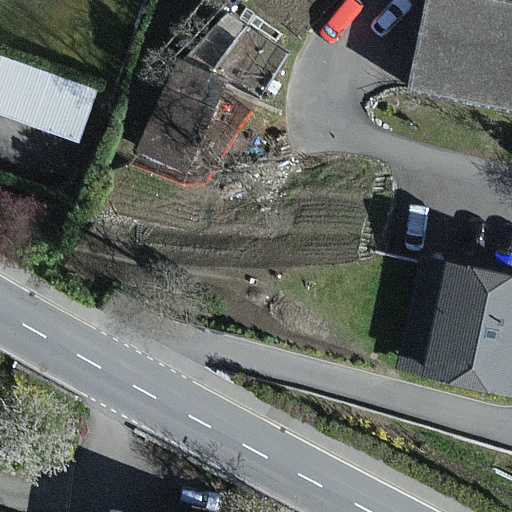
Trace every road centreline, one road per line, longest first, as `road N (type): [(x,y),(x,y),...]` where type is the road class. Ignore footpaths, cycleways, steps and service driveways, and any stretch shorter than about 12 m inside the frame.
road 1 (tertiary): [(0,309),(201,427),(373,511)]
road 2 (unknown): [(0,471),(36,482),(75,474),(111,431),(158,403)]
